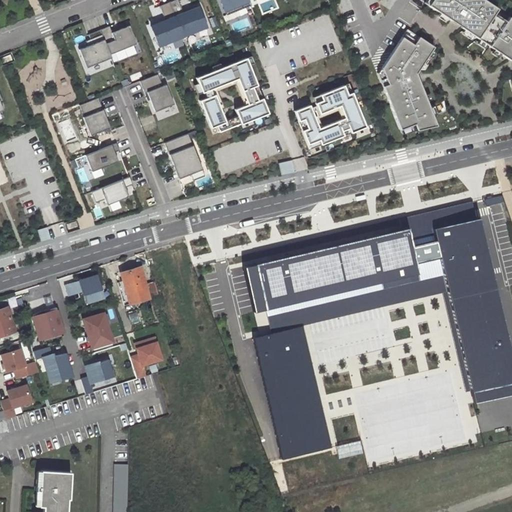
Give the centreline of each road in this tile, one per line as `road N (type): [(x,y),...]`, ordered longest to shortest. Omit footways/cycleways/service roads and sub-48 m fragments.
road 1 (unclassified): [(511,147),(172,229),(0,282)]
road 2 (residential): [(0,444),(161,392)]
